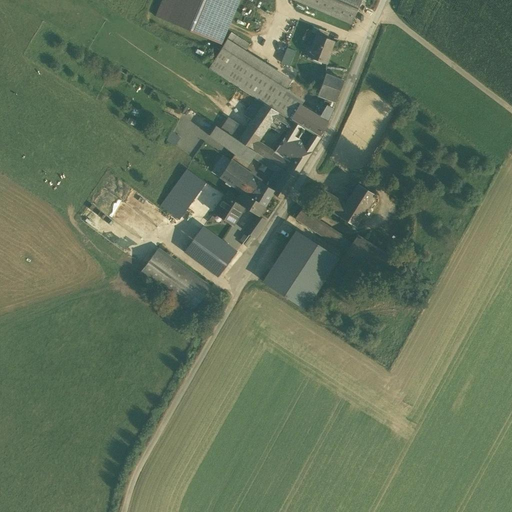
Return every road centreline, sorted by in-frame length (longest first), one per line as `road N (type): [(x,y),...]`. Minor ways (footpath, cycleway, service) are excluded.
road 1 (residential): [(387,0),(330,141),(235,295)]
road 2 (track): [(124,511),(134,476),(235,295)]
road 3 (track): [(382,10),(511,110)]
